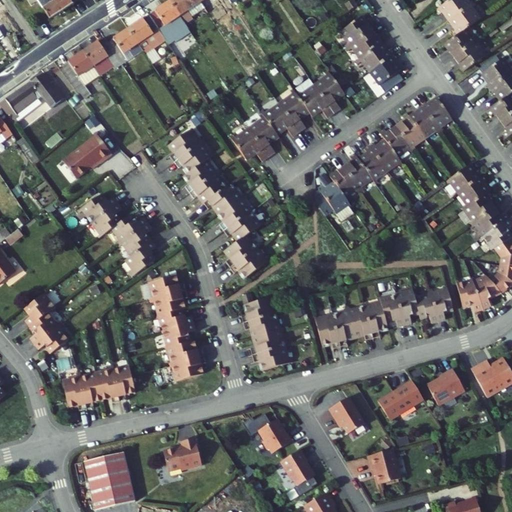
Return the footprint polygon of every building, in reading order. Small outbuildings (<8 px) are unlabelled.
[(36,0),(49,19),(74,3),(71,0),(36,0)] [(203,0),(174,0),(174,1),(184,15),(204,1),(203,0)] [(320,0),(327,14),(339,8),(334,0),(320,0)] [(363,6),(358,0),(351,5),(356,11),(363,6)] [(484,18),(471,0),(451,0),(440,9),(442,13),(446,10),(460,29),(456,31),(459,36),(449,43),(468,70),(489,55),(470,28),(484,18)] [(174,1),(154,14),(164,29),(184,15),(174,1)] [(154,14),(132,28),(149,53),(171,39),(164,29),(154,14)] [(395,52),(368,15),(347,30),(354,41),(357,44),(359,48),(367,59),(369,62),(385,83),(387,86),(409,71),(402,61),(405,59),(398,49),(395,52)] [(132,28),(111,43),(128,67),(149,53),(132,28)] [(108,37),(88,50),(102,72),(115,64),(120,73),(128,67),(111,43),(108,37)] [(88,50),(67,65),(86,92),(95,86),(90,80),(102,72),(88,50)] [(511,63),(507,56),(484,73),(491,82),(487,85),(493,93),(496,91),(503,100),(489,110),(492,114),(496,112),(510,130),(506,133),(508,137),(511,134),(511,63)] [(57,81),(49,70),(4,102),(19,124),(50,101),(56,109),(67,101),(54,83),(57,81)] [(337,79),(337,78),(334,80),(312,96),(308,98),(306,94),(302,97),(279,113),(277,115),(278,117),(275,120),(252,136),(249,138),(263,158),(271,153),(276,161),(289,151),(284,144),(293,138),(291,135),(298,130),(304,138),(317,129),(311,120),(319,114),(322,118),(330,113),(336,122),(350,112),(344,104),(351,99),(337,79)] [(451,132),(461,125),(446,102),(418,122),(415,118),(410,122),(413,126),(395,138),(392,134),(387,138),(393,146),(384,152),(382,149),(373,156),(375,159),(366,165),(362,160),(356,164),(359,167),(337,183),(341,189),(332,195),(330,192),(325,195),(343,221),(354,214),(357,211),(353,205),(364,198),(367,195),(370,193),(381,186),(382,188),(386,186),(407,171),(409,169),(406,164),(417,156),(421,154),(423,152),(445,136),(448,134),(451,132)] [(0,148),(16,137),(3,120),(0,122),(0,148)] [(252,281),(275,264),(273,261),(258,240),(256,238),(260,235),(270,228),(268,225),(252,203),(250,200),(247,197),(244,199),(237,188),(233,191),(226,180),(224,178),(222,175),(214,164),(220,160),(212,148),(210,146),(208,143),(200,131),(177,147),(183,155),(178,159),(188,172),(192,169),(198,176),(192,180),(197,188),(194,190),(202,203),(206,200),(215,213),(220,209),(231,225),(227,229),(236,241),(240,238),(246,245),(233,254),(239,262),(234,265),(243,277),(247,274),(252,281)] [(108,163),(119,154),(104,134),(70,161),(84,179),(106,161),(108,163)] [(27,140),(21,145),(37,167),(44,162),(27,140)] [(484,177),(478,169),(474,171),(460,181),(452,187),(455,191),(462,201),(470,211),(472,215),(468,218),(475,228),(478,231),(480,235),(488,246),(489,246),(492,249),(499,259),(502,257),(507,265),(505,272),(504,280),(493,287),(490,282),(478,286),(477,283),(467,286),(463,287),(467,301),(469,309),(478,307),(481,314),(489,313),(496,310),(495,305),(507,302),(511,299),(511,221),(510,222),(504,213),(497,204),(501,201),(498,197),(492,188),(495,186),(491,180),(488,175),(484,177)] [(112,203),(106,194),(85,210),(87,213),(103,233),(105,237),(114,230),(121,240),(124,243),(126,246),(133,256),(126,261),(134,271),(137,275),(157,259),(152,252),(159,247),(150,234),(156,230),(146,217),(140,222),(135,215),(126,221),(121,215),(128,210),(118,198),(112,203)] [(0,245),(9,239),(14,235),(10,229),(0,236),(0,245)] [(13,244),(26,234),(22,229),(14,235),(9,239),(13,244)] [(0,285),(0,286),(19,271),(0,246),(0,285)] [(174,349),(178,363),(179,366),(180,370),(184,383),(211,375),(208,366),(213,364),(209,350),(204,351),(201,341),(196,343),(194,335),(202,332),(197,317),(190,320),(187,310),(191,309),(189,301),(194,299),(190,284),(185,286),(181,276),(154,284),(158,298),(159,301),(160,304),(164,317),(165,321),(173,346),(174,349)] [(318,320),(315,321),(322,348),(332,346),(334,351),(349,347),(347,342),(365,336),(367,342),(382,338),(380,332),(389,330),(387,323),(397,320),(399,327),(414,323),(412,316),(421,313),(422,318),(433,315),(434,322),(449,318),(448,312),(455,309),(449,288),(437,291),(434,292),(430,293),(416,297),(413,285),(409,286),(383,293),(379,294),(380,297),(381,302),(378,303),(352,310),(348,311),(344,312),(318,320)] [(45,295),(26,310),(32,317),(26,322),(30,328),(32,326),(37,333),(31,338),(41,349),(47,344),(52,351),(68,339),(60,329),(58,326),(56,323),(48,313),(55,308),(47,298),(45,295)] [(254,300),(259,318),(253,320),(257,334),(263,333),(268,350),(262,352),(267,366),(273,364),(276,375),(304,367),(303,363),(295,337),(294,334),(293,330),(286,305),(285,301),(266,307),(263,298),(254,300)] [(494,361),(479,370),(494,398),(511,388),(511,359),(511,358),(497,366),(494,361)] [(76,375),(64,378),(70,405),(80,403),(81,409),(96,406),(94,399),(112,395),(114,401),(129,398),(128,391),(137,389),(130,362),(116,366),(113,367),(110,367),(83,373),(80,374),(76,375)] [(476,390),(462,369),(450,376),(452,378),(438,387),(450,406),(476,390)] [(0,411),(12,401),(5,393),(11,387),(1,376),(0,377),(0,411)] [(434,401),(422,381),(389,402),(401,421),(434,401)] [(374,426),(358,400),(339,411),(344,419),(346,417),(358,436),(374,426)] [(292,428),(287,421),(269,433),(275,443),(272,444),(277,452),(280,451),(283,455),(303,443),(298,434),(296,436),(294,433),(291,432),(292,428)] [(214,464),(207,437),(193,440),(194,444),(174,449),(179,470),(193,467),(193,469),(214,464)] [(318,463),(311,451),(292,462),(296,467),(294,468),(301,479),(302,478),(308,487),(325,477),(320,469),(316,464),(318,463)] [(411,480),(403,451),(378,457),(382,471),(385,470),(389,486),(411,480)] [(127,454),(88,464),(98,511),(101,511),(139,503),(127,454)] [(345,506),(337,494),(316,507),(319,511),(345,511),(343,508),(345,506)] [(472,500),(463,503),(462,501),(451,505),(453,511),(487,511),(482,497),(472,500)]
